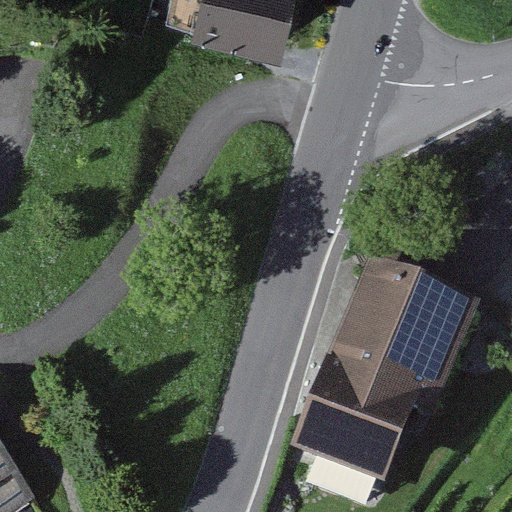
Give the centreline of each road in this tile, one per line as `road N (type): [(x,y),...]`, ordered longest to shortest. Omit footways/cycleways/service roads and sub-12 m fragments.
road 1 (tertiary): [(217,511),(353,76)]
road 2 (residential): [(511,68),(448,86),(353,76)]
